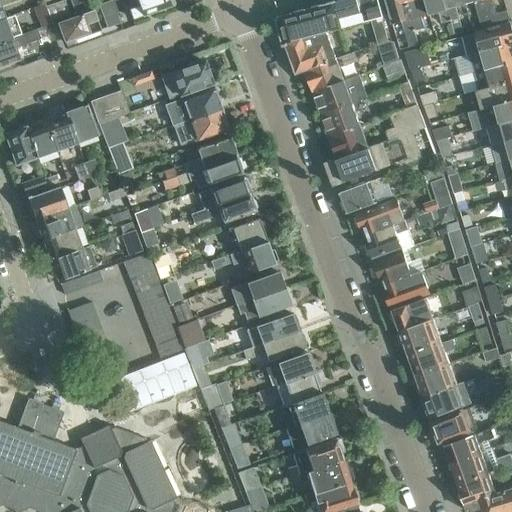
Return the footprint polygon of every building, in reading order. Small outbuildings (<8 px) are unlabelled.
[(0,0),(0,19),(4,18),(0,8),(0,7),(19,1),(19,0),(0,0)] [(61,0),(45,6),(51,20),(69,13),(64,0),(61,0)] [(86,9),(82,0),(69,0),(74,13),(86,9)] [(115,12),(111,0),(98,5),(106,26),(106,27),(119,23),(115,12)] [(119,0),(111,0),(115,12),(121,10),(122,7),(119,0)] [(174,3),(172,0),(128,0),(134,17),(174,3)] [(378,0),(337,0),(279,16),(276,21),(282,44),(327,32),(351,26),(371,20),(381,17),(383,17),(378,0)] [(418,44),(406,0),(385,0),(392,23),(402,21),(409,47),(418,44)] [(425,0),(406,0),(418,44),(436,39),(434,31),(425,34),(420,16),(429,13),(425,0)] [(450,20),(444,0),(425,0),(429,13),(438,11),(441,22),(450,20)] [(462,0),(444,0),(450,20),(451,23),(454,35),(463,32),(456,6),(464,4),(462,0)] [(490,28),(482,0),(462,0),(464,4),(473,1),(481,31),(490,28)] [(482,0),(490,28),(510,23),(506,10),(495,13),(491,0),(482,0)] [(52,23),(51,20),(45,6),(44,2),(34,6),(38,18),(41,27),(49,24),(52,23)] [(99,30),(92,10),(57,22),(65,42),(99,30)] [(13,15),(4,18),(0,19),(0,41),(20,35),(13,15)] [(371,20),(378,43),(387,40),(381,17),(371,20)] [(464,36),(469,55),(511,42),(511,37),(511,35),(511,30),(510,23),(490,28),(481,31),(464,36)] [(35,30),(20,35),(0,41),(0,65),(18,59),(14,47),(38,38),(35,30)] [(336,58),(327,32),(282,44),(282,47),(287,46),(291,58),(289,59),(290,66),(293,71),(295,71),(296,73),(301,71),(304,70),(336,59),(336,58)] [(384,65),(391,62),(399,59),(395,45),(387,40),(378,43),(384,65)] [(474,73),(511,61),(511,42),(469,55),(474,73)] [(431,63),(427,46),(405,52),(411,69),(423,66),(431,63)] [(312,92),(313,92),(344,80),(339,67),(357,61),(354,52),(336,58),(336,59),(304,70),(312,92)] [(468,52),(455,56),(466,92),(478,88),(468,52)] [(400,59),(399,59),(391,62),(391,63),(383,66),(387,80),(406,73),(400,59)] [(160,76),(168,99),(210,84),(202,61),(160,76)] [(511,61),(474,73),(479,90),(511,80),(511,61)] [(417,88),(429,85),(423,66),(411,69),(417,88)] [(313,92),(321,114),(352,102),(344,80),(313,92)] [(484,108),(511,99),(511,80),(479,90),(476,91),(482,110),(484,109),(484,108)] [(406,108),(417,104),(409,81),(398,85),(406,108)] [(168,126),(219,108),(212,88),(180,99),(185,112),(153,123),(156,131),(168,127),(168,126)] [(113,118),(128,113),(120,91),(90,101),(99,124),(113,118)] [(420,95),(424,105),(434,102),(438,101),(435,91),(420,95)] [(475,130),(489,126),(511,119),(511,99),(484,108),(484,109),(486,117),(472,121),(475,130)] [(352,102),(321,114),(329,136),(360,125),(352,102)] [(434,102),(424,105),(429,119),(438,116),(434,102)] [(384,130),(388,139),(425,126),(417,104),(406,108),(389,114),(394,126),(384,130)] [(65,113),(65,114),(76,143),(97,136),(86,105),(83,106),(81,105),(76,107),(75,109),(65,113)] [(181,135),(180,133),(191,130),(195,141),(227,130),(219,108),(168,126),(168,127),(171,135),(175,133),(177,137),(181,135)] [(76,143),(65,114),(56,117),(56,116),(47,118),(48,120),(45,121),(56,150),(76,143)] [(113,118),(99,124),(102,134),(108,148),(120,143),(122,142),(113,118)] [(494,143),(511,138),(511,119),(489,126),(494,143)] [(56,150),(45,121),(43,122),(40,121),(35,122),(35,125),(26,128),(36,157),(56,150)] [(328,136),(336,158),(368,146),(360,125),(329,136),(328,136)] [(36,157),(26,128),(25,126),(15,130),(12,129),(8,131),(7,133),(4,134),(15,165),(36,157)] [(392,164),(394,168),(435,153),(425,126),(388,139),(368,146),(336,158),(325,163),(333,186),(351,179),(392,164)] [(432,130),(436,141),(448,138),(452,136),(449,126),(432,130)] [(184,164),(187,172),(234,155),(232,149),(234,147),(231,141),(229,141),(228,138),(196,149),(199,158),(184,164)] [(436,141),(443,157),(452,155),(448,138),(436,141)] [(511,138),(494,143),(498,161),(511,157),(511,138)] [(120,143),(108,148),(114,164),(118,174),(131,169),(120,143)] [(426,170),(430,182),(444,177),(435,153),(394,168),(398,180),(426,170)] [(208,184),(240,173),(239,170),(241,168),(239,163),(236,162),(234,155),(187,172),(190,181),(205,176),(208,184)] [(500,180),(511,176),(511,157),(498,161),(495,162),(500,180)] [(83,163),(88,177),(98,174),(93,159),(83,163)] [(88,177),(83,163),(73,166),(78,181),(88,177)] [(448,176),(458,173),(456,167),(453,168),(452,165),(446,167),(448,176)] [(166,179),(176,176),(173,168),(163,171),(166,179)] [(130,171),(118,175),(123,188),(134,184),(130,171)] [(463,190),(458,173),(448,176),(454,193),(462,191),(463,190)] [(43,179),(46,187),(59,182),(55,174),(43,179)] [(21,184),(25,196),(46,188),(46,187),(43,179),(42,176),(21,184)] [(176,176),(166,179),(162,181),(165,190),(179,185),(176,176)] [(197,192),(203,209),(203,210),(248,195),(245,187),(247,185),(245,179),(242,179),(241,176),(197,192)] [(511,186),(511,176),(500,180),(496,181),(498,190),(511,186)] [(381,177),(351,188),(340,192),(347,213),(378,201),(374,191),(385,186),(381,177)] [(430,182),(439,208),(452,204),(447,186),(444,177),(430,182)] [(99,186),(87,190),(90,200),(102,195),(99,186)] [(60,188),(29,198),(30,200),(29,203),(31,209),(33,210),(36,219),(67,208),(60,188)] [(122,188),(107,194),(109,202),(125,196),(122,188)] [(457,202),(465,200),(462,191),(454,193),(457,202)] [(188,214),(189,216),(191,224),(219,214),(222,223),(254,211),(253,209),(255,207),(253,200),(250,200),(248,195),(203,210),(203,209),(201,210),(188,214)] [(385,204),(354,215),(358,229),(363,228),(365,234),(393,224),(385,204)] [(441,223),(454,219),(451,209),(453,209),(452,204),(439,208),(430,211),(415,216),(419,225),(439,217),(441,223)] [(74,205),(67,208),(36,219),(40,228),(38,231),(40,236),(43,238),(43,239),(74,228),(82,226),(74,205)] [(506,219),(511,217),(511,207),(511,205),(502,207),(506,219)] [(130,218),(127,210),(110,215),(113,223),(130,218)] [(139,233),(151,229),(144,210),(132,214),(139,233)] [(465,230),(473,228),(469,214),(461,216),(465,230)] [(239,251),(265,241),(261,230),(263,227),(261,223),(258,222),(257,219),(231,228),(239,251)] [(404,220),(393,224),(365,234),(368,241),(363,243),(369,257),(401,246),(402,250),(407,248),(414,245),(408,229),(407,229),(404,220)] [(471,248),(479,246),(478,244),(482,243),(477,226),(473,228),(465,230),(471,248)] [(74,228),(43,239),(44,241),(43,244),(45,249),(48,250),(51,260),(81,249),(74,228)] [(151,229),(139,233),(145,248),(156,244),(151,229)] [(467,254),(460,229),(448,233),(456,258),(467,254)] [(141,251),(134,231),(120,236),(128,256),(141,251)] [(265,241),(239,251),(247,273),(274,264),(272,261),(275,260),(272,251),(269,252),(265,241)] [(81,249),(51,260),(54,269),(53,271),(55,277),(57,278),(58,281),(89,270),(88,269),(96,266),(89,248),(82,250),(81,249)] [(379,276),(382,285),(424,270),(420,258),(411,261),(407,248),(402,250),(403,253),(374,264),(375,266),(373,267),(377,277),(379,276)] [(486,251),(473,254),(475,260),(477,264),(488,260),(486,251)] [(123,263),(127,273),(150,264),(147,254),(123,263)] [(229,255),(214,261),(210,262),(213,269),(232,263),(229,255)] [(154,267),(158,278),(178,271),(174,259),(154,267)] [(389,306),(419,295),(430,291),(425,280),(443,273),(441,270),(445,269),(443,263),(424,270),(382,285),(384,291),(382,293),(386,302),(388,303),(389,306)] [(475,279),(470,263),(457,268),(463,284),(475,279)] [(155,275),(150,264),(127,273),(132,284),(155,275)] [(478,269),(483,283),(490,280),(486,267),(478,269)] [(99,271),(61,284),(65,295),(102,282),(99,271)] [(236,305),(282,288),(280,282),(282,279),(279,274),(277,273),(276,271),(245,282),(245,283),(230,288),(236,305)] [(132,284),(136,294),(159,285),(155,275),(132,284)] [(484,287),(488,301),(499,298),(495,284),(484,287)] [(163,296),(159,285),(136,294),(140,305),(163,296)] [(478,287),(463,293),(467,306),(477,303),(482,301),(478,287)] [(282,288),(236,305),(239,313),(243,312),(246,321),(288,306),(287,304),(289,301),(287,295),(284,295),(282,288)] [(178,290),(165,294),(169,303),(181,299),(178,290)] [(436,294),(420,299),(391,310),(392,311),(389,315),(391,320),(395,321),(399,331),(433,318),(443,315),(436,294)] [(140,305),(144,315),(167,306),(163,296),(140,305)] [(503,311),(499,298),(488,301),(492,314),(503,311)] [(68,311),(71,321),(95,313),(92,302),(68,311)] [(191,318),(186,302),(172,307),(177,323),(191,318)] [(483,319),(477,303),(467,306),(473,322),(483,319)] [(171,317),(167,306),(144,315),(148,326),(171,317)] [(99,323),(95,313),(71,321),(75,331),(99,323)] [(263,334),(249,339),(248,338),(226,346),(230,356),(242,351),(242,350),(297,331),(295,324),(297,322),(295,316),(291,316),(291,313),(260,324),(263,334)] [(148,326),(152,336),(175,328),(171,317),(148,326)] [(406,351),(440,339),(433,318),(399,331),(400,333),(397,335),(399,342),(403,342),(406,351)] [(496,322),(500,336),(511,333),(507,319),(496,322)] [(196,320),(175,328),(179,338),(183,349),(185,348),(195,344),(204,341),(196,320)] [(75,331),(79,342),(103,333),(99,323),(75,331)] [(486,327),(477,330),(483,346),(492,343),(486,327)] [(179,338),(175,328),(152,336),(156,347),(179,338)] [(242,350),(242,351),(245,358),(269,350),(273,359),(303,348),(303,346),(305,343),(303,338),(299,338),(297,331),(242,350)] [(107,344),(103,333),(79,342),(83,352),(107,344)] [(511,347),(511,337),(511,333),(500,336),(504,349),(511,347)] [(156,347),(160,358),(183,349),(179,338),(156,347)] [(442,342),(408,355),(411,365),(408,367),(411,373),(414,373),(416,378),(450,365),(442,342)] [(83,352),(86,362),(110,354),(107,344),(83,352)] [(195,344),(185,348),(193,369),(203,365),(208,363),(205,356),(201,358),(195,344)] [(500,355),(498,348),(484,353),(487,362),(501,357),(500,355)] [(116,377),(129,410),(195,384),(182,351),(116,377)] [(275,385),(311,371),(309,364),(310,361),(308,354),(305,353),(304,351),(268,364),(275,385)] [(510,352),(500,355),(501,357),(506,374),(511,372),(511,365),(510,359),(511,358),(510,352)] [(114,364),(110,354),(86,362),(90,373),(114,364)] [(114,364),(90,373),(104,379),(117,374),(114,364)] [(201,389),(211,385),(203,365),(193,369),(201,389)] [(423,396),(453,385),(457,384),(450,365),(416,378),(419,385),(416,388),(418,394),(422,394),(423,396)] [(275,385),(282,405),(319,392),(316,384),(318,383),(314,372),(312,373),(311,371),(275,385)] [(216,384),(211,385),(201,389),(200,389),(208,410),(213,408),(213,407),(222,404),(223,404),(216,384)] [(511,392),(509,384),(492,390),(493,395),(482,399),(484,402),(511,392)] [(453,385),(423,396),(422,397),(422,399),(421,400),(424,409),(426,408),(429,418),(464,405),(461,394),(457,396),(453,385)] [(286,427),(326,413),(325,412),(327,409),(325,402),(322,401),(319,392),(282,405),(279,407),(286,427)] [(17,427),(0,420),(0,505),(1,505),(13,509),(14,511),(18,511),(28,507),(40,511),(46,511),(75,449),(52,440),(63,412),(27,398),(17,427)] [(220,427),(229,424),(222,404),(213,407),(213,408),(220,427)] [(466,409),(430,422),(433,428),(432,430),(435,439),(437,440),(438,443),(470,431),(466,420),(470,419),(466,409)] [(329,421),(326,413),(286,427),(284,427),(292,448),(333,434),(333,432),(335,431),(331,421),(329,421)] [(231,423),(229,424),(220,427),(227,447),(239,443),(231,423)] [(506,423),(490,428),(444,445),(446,452),(444,453),(446,461),(449,460),(450,463),(492,448),(491,447),(489,440),(494,438),(494,437),(509,431),(506,423)] [(82,445),(75,449),(46,511),(170,511),(174,503),(172,499),(176,497),(150,440),(146,442),(144,438),(114,427),(110,428),(108,425),(80,438),(82,445)] [(298,473),(342,460),(339,451),(342,450),(338,439),(335,440),(335,438),(291,451),(295,465),(286,468),(289,476),(298,473)] [(246,462),(239,443),(227,447),(235,466),(246,462)] [(492,448),(450,463),(453,473),(451,473),(454,481),(456,480),(457,484),(490,472),(511,464),(511,459),(510,453),(496,458),(492,447),(491,447),(492,448)] [(348,471),(345,469),(342,460),(298,473),(300,481),(305,495),(348,482),(348,481),(350,477),(348,471)] [(243,489),(258,484),(252,465),(236,470),(243,489)] [(464,503),(497,492),(490,472),(457,484),(461,493),(458,494),(461,502),(463,501),(464,503)] [(327,511),(355,503),(354,501),(356,498),(354,492),(351,491),(348,482),(305,495),(303,496),(306,503),(303,504),(305,511),(327,511)] [(258,484),(243,489),(252,511),(266,506),(258,484)] [(511,511),(511,487),(497,492),(464,503),(467,511),(481,507),(482,511),(511,511)] [(357,511),(355,503),(327,511),(357,511)]
